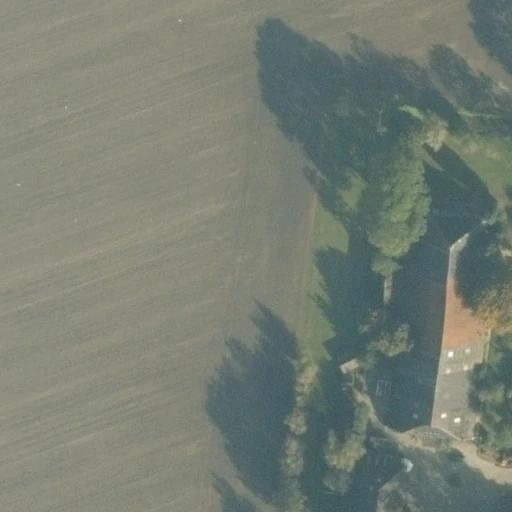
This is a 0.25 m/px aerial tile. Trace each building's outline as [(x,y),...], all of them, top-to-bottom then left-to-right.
[(389,425),(473,434),(490,269),(486,268),(489,245),(482,244),(485,214),(427,207),(424,236),(409,235),(406,266),(369,262),(364,306),(401,309),(389,425)] [(351,386),(351,373),(343,373),(342,386),(351,386)] [(390,387),(391,378),(379,376),(377,385),(390,387)] [(352,427),(355,405),(342,403),(339,425),(352,427)] [(362,462),(363,450),(345,448),(342,470),(332,469),(329,490),(340,491),(338,504),(357,505),(362,462)] [(363,450),(362,462),(390,465),(391,456),(392,453),(385,452),(368,450),(365,450),(363,450)] [(357,505),(356,511),(400,511),(406,457),(391,456),(390,465),(362,462),(357,505)]
